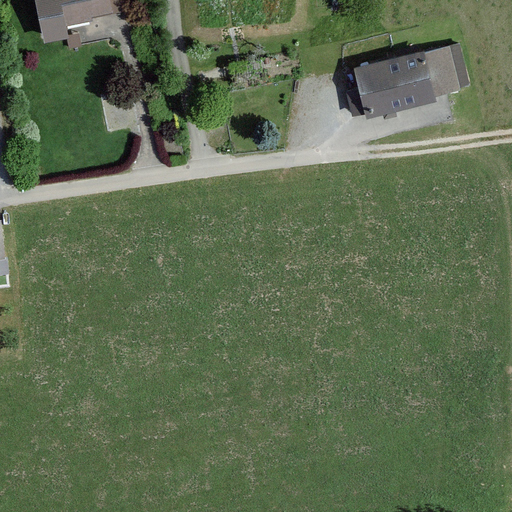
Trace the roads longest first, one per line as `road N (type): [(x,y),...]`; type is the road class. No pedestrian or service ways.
road 1 (residential): [(0,198),(357,152)]
road 2 (track): [(357,152),(511,134)]
